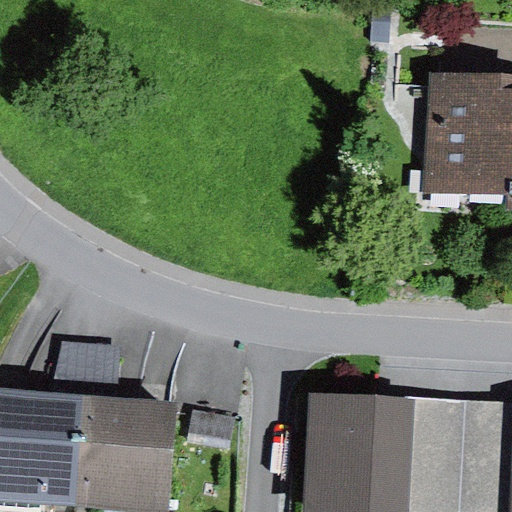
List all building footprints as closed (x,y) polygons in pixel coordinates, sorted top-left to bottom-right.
[(511,84),(429,80),(422,197),(511,201),(511,84)] [(64,345),(51,400),(85,403),(119,406),(123,348),(64,345)] [(51,400),(0,395),(0,507),(53,511),(75,511),(85,403),(51,400)] [(511,511),(511,405),(396,399),(396,405),(416,406),(410,511),(511,511)] [(396,405),(310,400),(304,511),(410,511),(416,406),(396,405)] [(119,406),(85,403),(75,511),(170,511),(179,411),(119,406)] [(236,418),(193,411),(189,437),(231,444),(236,418)]
